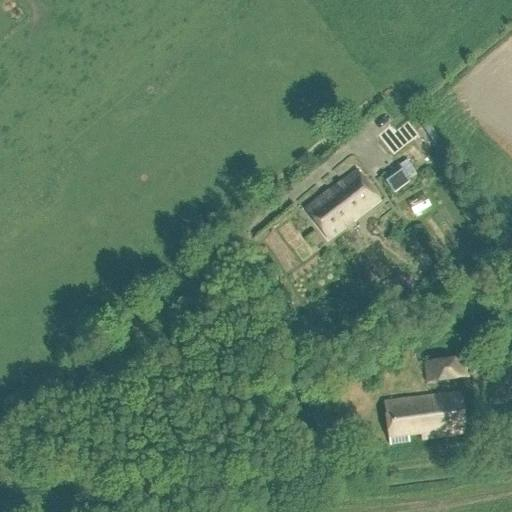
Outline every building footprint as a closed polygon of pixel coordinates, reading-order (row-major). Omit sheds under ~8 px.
[(399,166),(383,178),(390,189),(407,177),(399,166)] [(305,211),(329,242),(381,203),(357,171),(305,211)] [(424,365),(427,384),(469,378),(467,360),(424,365)] [(424,441),(466,436),(461,394),(385,404),(390,447),(409,444),(409,438),(424,436),(424,441)] [(398,498),(422,494),(421,485),(397,488),(398,498)]
